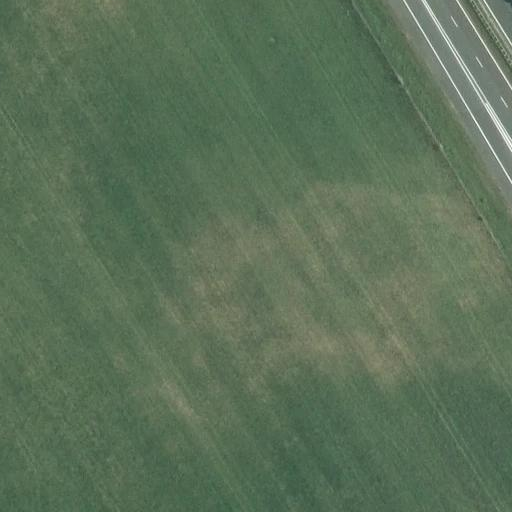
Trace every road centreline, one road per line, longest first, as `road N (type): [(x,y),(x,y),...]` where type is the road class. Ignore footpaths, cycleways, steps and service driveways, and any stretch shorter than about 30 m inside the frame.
road 1 (motorway): [(434,0),(511,147)]
road 2 (motorway): [(438,0),(511,118)]
